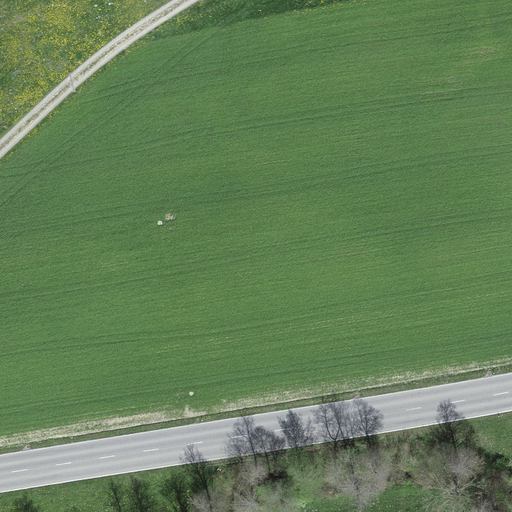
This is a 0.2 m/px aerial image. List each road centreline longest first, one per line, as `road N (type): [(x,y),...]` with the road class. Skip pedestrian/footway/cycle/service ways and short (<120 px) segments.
road 1 (primary): [(511,392),(0,473)]
road 2 (track): [(188,0),(81,73),(0,149)]
